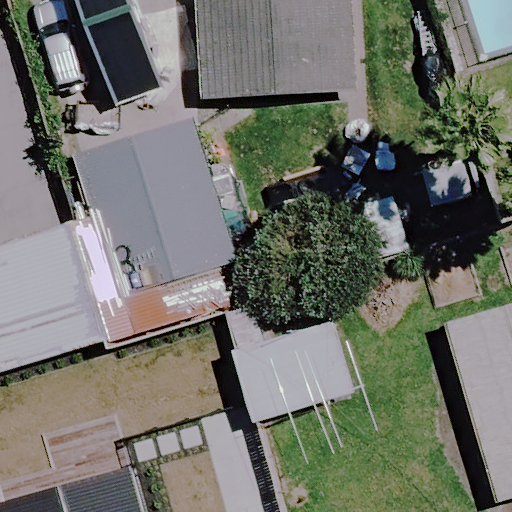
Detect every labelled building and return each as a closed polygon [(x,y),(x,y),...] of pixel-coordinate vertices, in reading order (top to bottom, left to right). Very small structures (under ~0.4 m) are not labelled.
[(201,0),(219,109),(344,89),(329,0),(201,0)] [(248,268),(215,133),(88,163),(121,299),(248,268)] [(0,377),(119,344),(87,232),(0,257),(0,377)] [(511,501),(511,312),(457,327),(504,504),(511,501)] [(243,320),(58,368),(94,504),(278,457),(270,426),(361,402),(342,329),(251,353),(243,320)]
